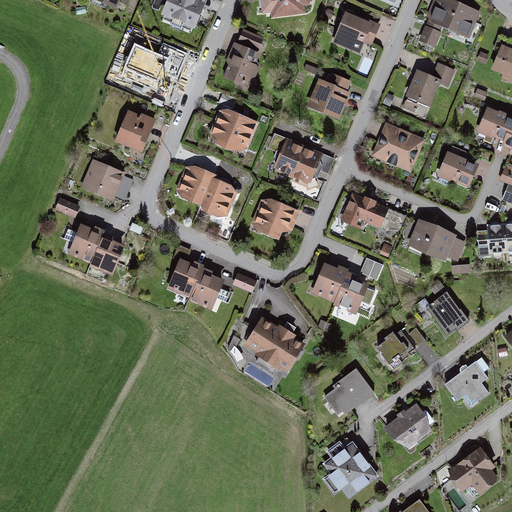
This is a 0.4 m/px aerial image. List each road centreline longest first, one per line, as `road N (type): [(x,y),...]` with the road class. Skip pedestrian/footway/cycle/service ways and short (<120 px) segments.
road 1 (residential): [(345,172),(298,266),(272,281),(156,222),(146,194),(233,0)]
road 2 (residential): [(345,172),(465,223),(476,218),(496,163)]
road 3 (residential): [(418,0),(345,172)]
road 4 (residential): [(360,415),(511,312)]
road 5 (residential): [(372,511),(511,407)]
road 6 (residential): [(0,54),(18,62),(28,91),(0,159)]
